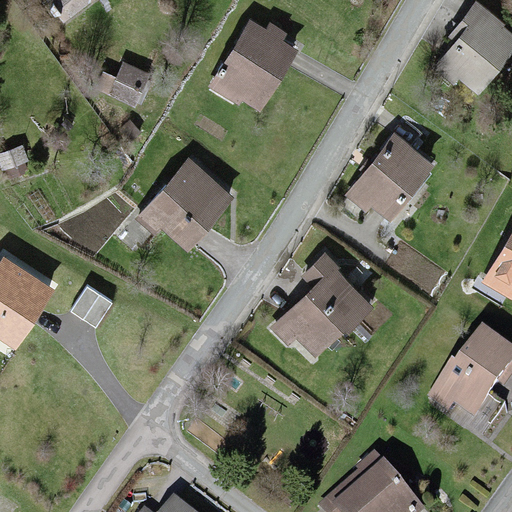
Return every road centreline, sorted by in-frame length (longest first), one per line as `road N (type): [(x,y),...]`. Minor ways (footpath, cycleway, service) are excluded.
road 1 (residential): [(420,0),(261,261),(143,430)]
road 2 (residential): [(143,430),(247,511)]
